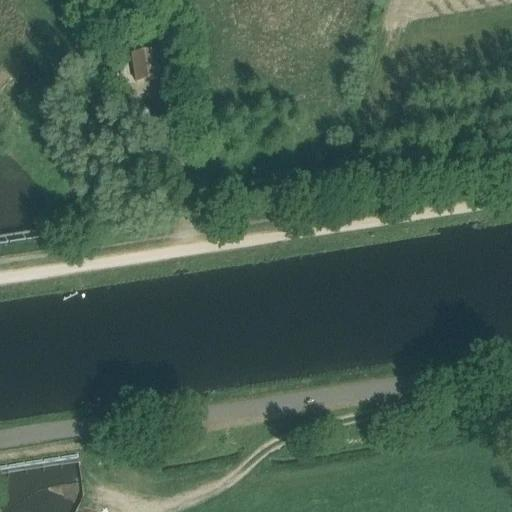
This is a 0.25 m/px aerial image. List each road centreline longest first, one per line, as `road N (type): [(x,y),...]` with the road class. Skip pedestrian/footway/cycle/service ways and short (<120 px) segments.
road 1 (track): [(0,277),(511,199)]
road 2 (track): [(448,376),(405,411),(284,439),(230,480),(149,511)]
